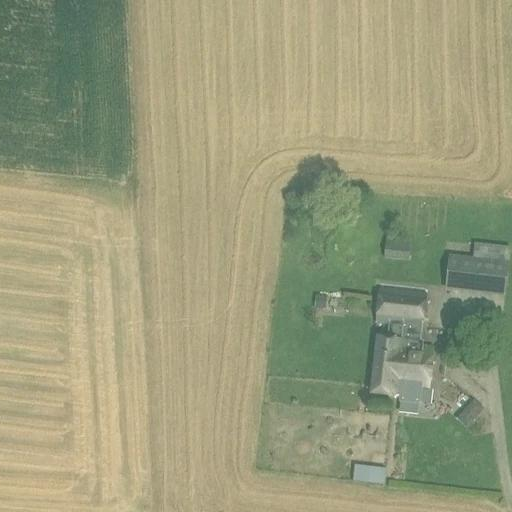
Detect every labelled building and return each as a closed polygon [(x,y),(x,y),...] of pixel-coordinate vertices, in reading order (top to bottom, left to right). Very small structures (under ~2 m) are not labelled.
[(385,258),(409,261),(412,240),(388,237),(385,258)] [(505,298),(510,247),(474,244),(473,258),(449,255),(445,292),(505,298)] [(433,348),(418,347),(420,328),(423,328),(427,294),(379,288),(374,326),(389,328),(388,339),(377,338),(371,394),(398,397),(398,395),(400,396),(399,402),(420,404),(421,388),(429,389),(433,348)] [(327,310),(328,296),(315,296),(315,309),(327,310)] [(467,433),(486,413),(475,402),(457,423),(467,433)] [(355,466),(353,481),(384,484),(386,469),(355,466)]
